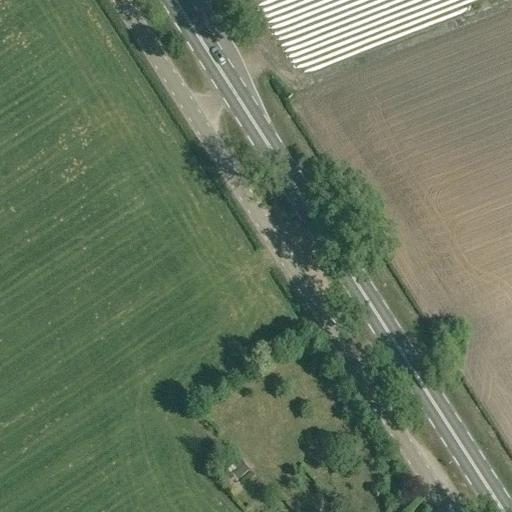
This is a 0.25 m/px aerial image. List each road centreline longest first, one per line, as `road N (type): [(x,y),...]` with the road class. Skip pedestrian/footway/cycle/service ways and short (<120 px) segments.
road 1 (primary): [(502,511),(172,0)]
road 2 (unclassified): [(442,511),(117,0)]
